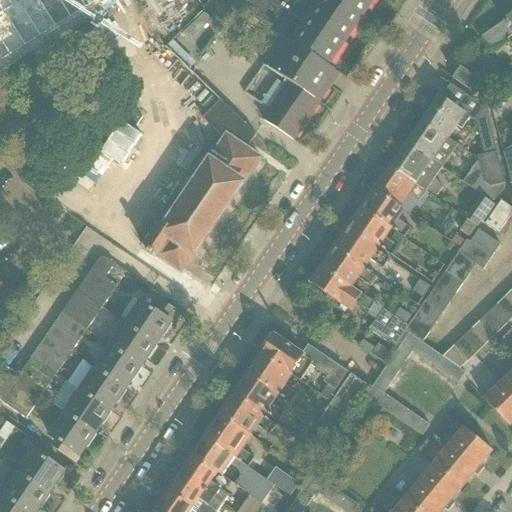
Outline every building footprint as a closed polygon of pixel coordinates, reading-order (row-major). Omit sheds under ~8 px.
[(0,0),(0,66),(106,0),(0,0)] [(212,0),(205,6),(223,29),(244,13),(275,35),(277,32),(285,38),(285,39),(282,37),(263,65),(290,84),(264,121),(277,130),(293,141),(331,87),(326,83),(334,71),(329,68),(375,0),(212,0)] [(511,16),(480,40),(490,54),(504,44),(507,42),(508,41),(510,44),(511,46),(511,16)] [(452,79),(470,91),(478,79),(460,67),(452,79)] [(440,97),(423,121),(450,139),(458,128),(462,131),(470,119),(477,125),(485,154),(496,151),(486,109),(450,85),(444,94),(447,96),(445,100),(440,97)] [(511,91),(491,106),(495,120),(511,107),(511,91)] [(168,222),(157,224),(158,229),(144,249),(149,253),(148,254),(151,257),(153,255),(158,259),(158,258),(181,273),(192,256),(194,257),(261,160),(247,150),(256,137),(220,101),(202,119),(224,140),(195,183),(193,181),(190,182),(184,190),(185,193),(187,194),(168,222)] [(423,121),(407,144),(443,169),(458,147),(449,141),(450,139),(423,121)] [(407,144),(391,168),(437,199),(444,189),(436,179),(443,169),(407,144)] [(511,146),(503,152),(504,154),(510,175),(511,173),(511,146)] [(476,164),(463,183),(494,205),(498,200),(506,188),(505,185),(496,151),(485,154),(485,156),(479,157),(480,163),(476,164)] [(378,188),(376,190),(402,208),(415,190),(417,186),(418,186),(391,168),(383,179),(382,178),(376,187),(378,188)] [(367,203),(363,209),(392,229),(398,233),(404,237),(410,230),(399,222),(406,213),(401,209),(402,208),(376,190),(373,194),(370,194),(366,200),(367,203)] [(469,221),(478,228),(480,229),(496,207),(482,198),(467,219),(469,220),(469,221)] [(511,209),(501,202),(485,226),(498,235),(511,214),(511,209)] [(354,223),(349,229),(376,248),(378,249),(380,248),(392,256),(399,247),(392,243),(396,237),(397,235),(398,233),(392,229),(363,209),(361,212),(358,212),(353,219),(354,223)] [(478,228),(469,221),(461,232),(471,239),(478,228)] [(337,247),(335,250),(364,270),(370,261),(383,270),(390,260),(377,251),(378,249),(376,248),(349,229),(342,239),(340,239),(336,245),(337,247)] [(479,231),(470,244),(492,259),(501,246),(479,231)] [(458,254),(476,266),(483,271),(492,259),(470,244),(467,241),(458,254)] [(324,265),(323,268),(352,288),(358,279),(371,288),(377,279),(364,270),(335,250),(330,257),(327,257),(323,263),(324,265)] [(458,254),(451,264),(469,276),(476,266),(458,254)] [(101,259),(77,293),(95,306),(102,310),(107,303),(109,299),(103,295),(111,282),(106,279),(116,265),(108,260),(101,259)] [(451,264),(445,273),(462,286),(469,276),(451,264)] [(393,348),(405,332),(408,327),(406,325),(394,317),(352,288),(323,268),(320,272),(318,270),(311,280),(313,282),(311,285),(351,313),(357,304),(369,313),(367,316),(376,321),(369,331),(393,348)] [(445,273),(438,283),(456,295),(462,286),(445,273)] [(15,315),(44,287),(33,275),(3,302),(15,315)] [(438,283),(431,293),(449,305),(456,295),(438,283)] [(69,306),(62,315),(80,328),(87,332),(93,323),(87,318),(95,306),(77,293),(69,306)] [(431,293),(425,303),(442,315),(449,305),(431,293)] [(511,305),(505,298),(496,306),(511,321),(511,320),(511,305)] [(140,303),(125,326),(156,347),(162,338),(160,337),(168,324),(171,326),(171,324),(169,323),(176,313),(160,302),(153,312),(140,303)] [(425,303),(418,312),(436,324),(442,315),(425,303)] [(496,306),(488,314),(503,329),(511,321),(496,306)] [(399,309),(394,317),(406,325),(411,317),(399,309)] [(418,312),(411,322),(429,334),(436,324),(418,312)] [(488,314),(480,322),(494,337),(503,329),(488,314)] [(53,328),(47,338),(65,350),(72,355),(78,345),(71,341),(80,328),(62,315),(53,328)] [(408,327),(405,332),(422,344),(429,334),(411,322),(408,327)] [(480,322),(471,330),(486,346),(494,337),(480,322)] [(125,326),(110,348),(141,369),(147,360),(145,359),(153,347),(155,348),(156,347),(125,326)] [(471,330),(463,339),(477,354),(486,346),(471,330)] [(393,348),(390,353),(394,356),(394,357),(405,364),(412,353),(458,384),(465,373),(461,370),(443,358),(422,344),(405,332),(393,348)] [(38,350),(32,360),(50,372),(57,377),(63,367),(56,363),(65,350),(47,338),(38,350)] [(268,348),(262,356),(292,376),(300,382),(311,366),(328,377),(323,383),(328,386),(335,391),(348,373),(308,347),(302,356),(301,356),(301,353),(295,349),(292,350),(275,338),(273,340),(271,340),(267,346),(268,348)] [(463,339),(454,347),(469,362),(477,354),(463,339)] [(469,362),(454,347),(443,358),(461,370),(469,362)] [(110,348),(94,370),(126,392),(132,382),(130,381),(138,369),(140,370),(141,369),(110,348)] [(255,367),(249,375),(278,395),(291,405),(297,396),(284,387),(292,376),(262,356),(260,359),(258,359),(254,365),(255,367)] [(23,373),(17,382),(41,399),(48,389),(41,385),(50,372),(32,360),(23,373)] [(390,362),(365,399),(422,437),(424,434),(430,426),(384,395),(401,370),(390,362)] [(0,401),(27,420),(41,399),(17,382),(0,370),(0,401)] [(94,370),(79,392),(110,414),(117,405),(115,403),(123,391),(125,392),(126,392),(94,370)] [(511,373),(483,401),(509,428),(511,425),(511,373)] [(236,394),(235,396),(264,416),(265,414),(279,423),(285,414),(272,405),(272,404),(276,399),(278,396),(278,395),(249,375),(247,379),(244,378),(240,384),(241,387),(236,394)] [(350,375),(335,399),(340,402),(351,409),(367,386),(366,386),(362,383),(356,379),(350,375)] [(328,386),(321,397),(328,402),(335,391),(328,386)] [(79,392),(64,414),(95,436),(102,427),(99,425),(108,413),(110,414),(79,392)] [(270,436),(276,427),(263,418),(264,416),(235,396),(229,405),(226,405),(222,411),(223,414),(221,416),(250,436),(257,427),(270,436)] [(335,399),(318,423),(325,427),(334,434),(351,409),(340,402),(335,399)] [(95,436),(64,414),(48,437),(80,458),(86,449),(84,448),(93,435),(95,437),(95,436)] [(249,440),(248,439),(250,436),(221,416),(219,420),(218,422),(215,421),(209,429),(210,432),(205,440),(248,469),(255,459),(242,450),(249,440)] [(325,427),(310,448),(320,455),(334,434),(325,427)] [(463,428),(434,463),(463,487),(474,475),(477,477),(484,469),(480,467),(492,452),(463,428)] [(275,487),(248,469),(205,440),(192,459),(217,476),(218,475),(250,497),(262,505),(275,487)] [(310,449),(304,457),(299,453),(291,464),(306,475),(319,455),(310,449)] [(33,452),(18,474),(50,496),(55,487),(54,486),(62,473),(64,475),(65,474),(33,452)] [(192,459),(181,475),(224,505),(229,497),(211,484),(217,476),(192,459)] [(434,463),(405,498),(421,511),(442,511),(444,510),(446,511),(448,511),(454,505),(451,502),(463,487),(434,463)] [(18,474),(3,496),(25,511),(38,511),(40,509),(38,508),(47,496),(49,497),(50,496),(18,474)] [(218,511),(224,505),(181,475),(169,492),(198,511),(218,511)] [(271,485),(284,493),(291,483),(278,475),(271,485)] [(313,475),(287,511),(303,511),(317,493),(324,482),(313,475)] [(330,487),(323,498),(343,511),(354,511),(359,506),(330,487)] [(165,511),(198,511),(169,492),(159,508),(165,511)] [(25,511),(3,496),(0,500),(0,511),(25,511)] [(250,497),(239,511),(257,511),(262,505),(250,497)] [(421,511),(405,498),(394,511),(421,511)]
